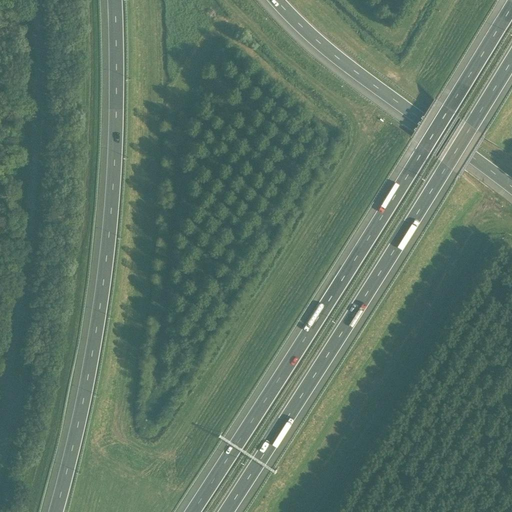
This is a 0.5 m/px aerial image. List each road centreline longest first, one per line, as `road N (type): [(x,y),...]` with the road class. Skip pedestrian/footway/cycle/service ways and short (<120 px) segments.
road 1 (motorway): [(511,5),(195,511)]
road 2 (motorway): [(224,511),(511,60)]
road 3 (motorway): [(113,0),(107,241),(90,365),(54,511)]
road 4 (motorway): [(273,0),(328,53),(511,191)]
